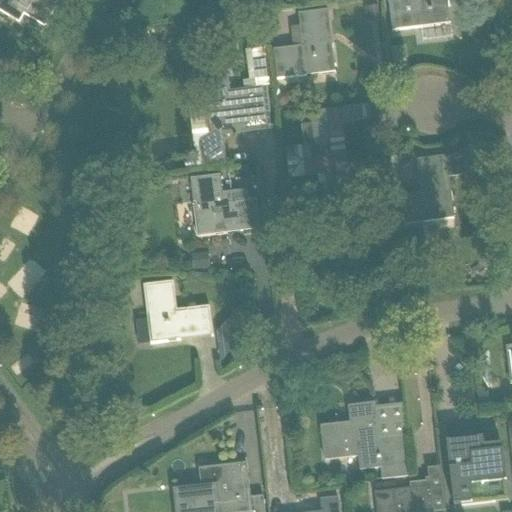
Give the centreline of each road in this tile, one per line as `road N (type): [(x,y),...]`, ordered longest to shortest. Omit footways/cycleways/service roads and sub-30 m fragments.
road 1 (residential): [(63,488),(232,391),(380,322),(511,303)]
road 2 (residential): [(33,127),(111,0)]
